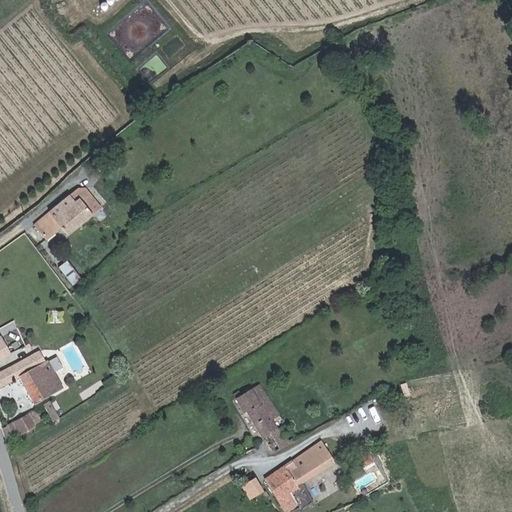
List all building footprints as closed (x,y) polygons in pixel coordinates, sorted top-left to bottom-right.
[(180,28),(174,20),(170,23),(176,31),(180,28)] [(176,31),(170,23),(153,35),(166,52),(186,38),(180,28),(176,31)] [(151,59),(144,48),(133,56),(140,67),(151,59)] [(165,79),(151,59),(140,67),(155,87),(165,79)] [(90,191),(81,190),(37,223),(49,239),(67,226),(73,233),(106,208),(98,198),(97,199),(90,191)] [(68,260),(59,265),(72,285),(81,280),(68,260)] [(0,338),(0,357),(12,351),(4,336),(0,338)] [(47,361),(41,351),(0,371),(0,387),(21,377),(35,403),(63,387),(55,372),(49,360),(47,361)] [(58,356),(49,360),(55,372),(64,367),(58,356)] [(247,412),(262,439),(279,428),(272,418),(280,414),(259,384),(236,398),(245,413),(247,412)] [(59,417),(53,406),(47,410),(54,420),(59,417)] [(390,435),(375,410),(351,423),(357,434),(365,430),(373,444),(390,435)] [(41,421),(35,411),(4,428),(8,441),(36,425),(35,424),(41,421)] [(279,428),(262,439),(271,454),(297,438),(291,429),(293,426),(292,424),(291,423),(289,422),(287,424),(279,428)] [(298,469),(327,449),(321,440),(292,460),(298,469)] [(298,469),(292,460),(264,480),(285,511),(306,499),(297,485),(335,461),(327,449),(298,469)] [(357,474),(350,461),(341,466),(349,479),(357,474)] [(249,499),(262,490),(254,478),(241,485),(249,499)] [(262,490),(249,499),(257,511),(270,503),(262,490)]
